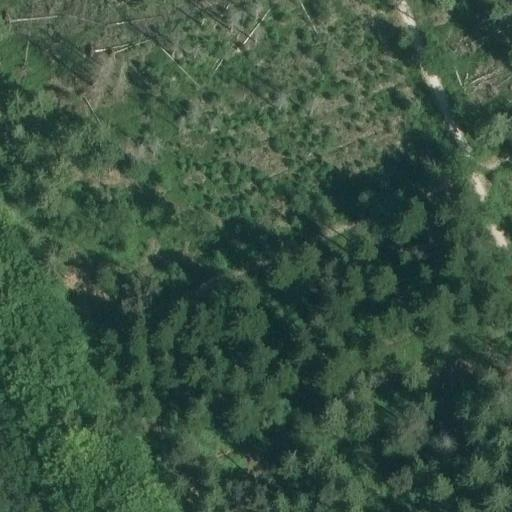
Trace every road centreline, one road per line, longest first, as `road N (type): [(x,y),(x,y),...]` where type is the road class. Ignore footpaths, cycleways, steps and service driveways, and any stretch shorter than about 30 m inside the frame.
road 1 (track): [(16,384),(511,149)]
road 2 (track): [(511,263),(400,0)]
